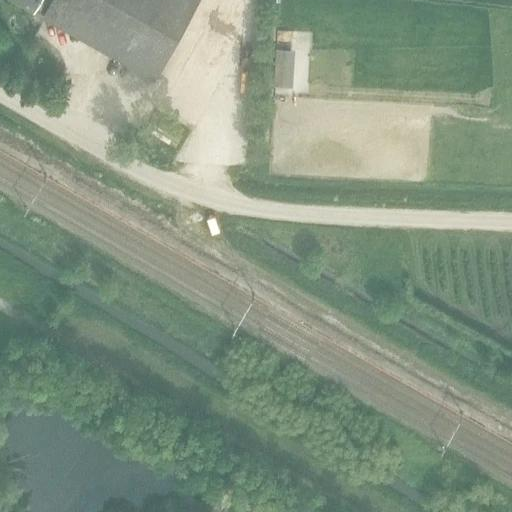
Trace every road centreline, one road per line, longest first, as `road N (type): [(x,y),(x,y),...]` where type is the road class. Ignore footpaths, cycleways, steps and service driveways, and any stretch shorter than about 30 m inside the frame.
road 1 (unclassified): [(0,92),(145,175),(245,206),(511,214)]
road 2 (track): [(0,298),(350,511)]
